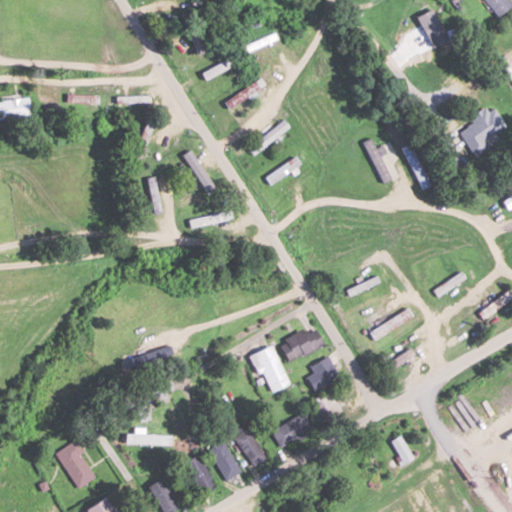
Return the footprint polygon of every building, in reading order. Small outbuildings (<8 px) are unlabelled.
[(241,0),(243,13),(277,8),(276,0),(241,0)] [(483,0),(496,16),(511,4),(508,0),(483,0)] [(446,43),(425,6),(418,10),(439,47),(446,43)] [(319,17),(316,11),(283,26),(286,32),(319,17)] [(331,59),(326,54),(303,80),(308,84),(331,59)] [(231,66),(228,58),(200,72),(203,80),(231,66)] [(262,84),(257,78),(222,103),(227,109),(262,84)] [(0,119),(28,117),(26,98),(0,100),(0,119)] [(473,156),(488,147),(483,139),(505,126),(494,107),(487,111),(486,109),(455,126),(473,156)] [(245,149),(251,156),(287,127),(281,119),(245,149)] [(154,125),(147,121),(128,158),(136,162),(154,125)] [(389,179),(370,138),(361,142),(381,183),(389,179)] [(428,185),(408,144),(400,148),(419,189),(428,185)] [(182,160),(201,195),(209,191),(190,156),(182,160)] [(274,182),(296,166),(292,160),(269,176),(274,182)] [(146,178),(151,210),(158,209),(153,177),(146,178)] [(189,219),(189,226),(211,224),(210,217),(189,219)] [(465,279),(460,272),(433,290),(437,297),(465,279)] [(365,279),(363,274),(350,278),(352,287),(345,289),(347,295),(379,284),(376,275),(365,279)] [(511,299),(511,289),(479,310),(483,317),(511,299)] [(368,331),(373,340),(412,316),(406,307),(368,331)] [(322,346),(313,325),(278,340),(287,361),(322,346)] [(289,383),(270,344),(250,354),(269,393),(289,383)] [(387,363),(392,370),(413,355),(408,348),(387,363)] [(312,374),(309,375),(310,386),(334,383),(331,359),(310,361),(312,374)] [(322,429),(344,420),(332,391),(311,401),(322,429)] [(176,430),(196,421),(186,398),(166,406),(176,430)] [(317,428),(307,409),(271,430),(281,448),(317,428)] [(267,456),(246,428),(233,437),(254,466),(267,456)] [(390,439),(400,463),(410,460),(401,435),(390,439)] [(54,454),(80,487),(97,474),(71,440),(54,454)] [(207,448),(226,480),(241,472),(222,440),(207,448)] [(200,493),(214,486),(198,454),(183,461),(200,493)] [(148,484),(161,511),(167,511),(178,507),(163,477),(148,484)] [(114,511),(106,497),(76,511),(114,511)]
